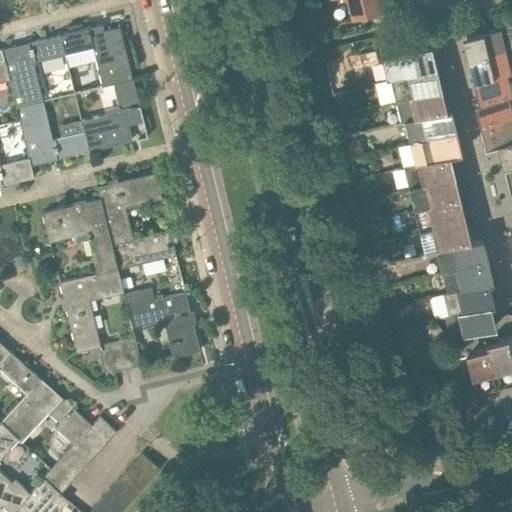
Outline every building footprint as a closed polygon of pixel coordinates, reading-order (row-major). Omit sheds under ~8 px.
[(348,0),(353,19),(381,12),(378,0),(348,0)] [(59,35),(65,55),(93,48),(102,86),(112,83),(132,78),(120,27),(108,30),(110,40),(106,41),(102,25),(59,35)] [(468,60),(511,49),(511,25),(466,37),(469,46),(466,50),(468,60)] [(1,50),(9,82),(15,108),(43,100),(34,63),(65,55),(59,35),(27,44),(28,48),(16,51),(15,47),(1,50)] [(390,80),(437,68),(435,58),(430,55),(427,46),(380,58),(386,80),(390,80)] [(473,81),(511,71),(511,49),(468,60),(470,69),(473,81)] [(0,84),(9,82),(1,50),(0,50),(0,84)] [(376,51),(359,55),(362,66),(378,62),(376,51)] [(395,100),(438,89),(437,83),(440,78),(437,68),(390,80),(395,100)] [(479,103),(511,95),(511,94),(508,82),(511,81),(511,71),(473,81),(479,103)] [(132,78),(112,83),(119,112),(81,122),(84,132),(85,140),(88,152),(130,142),(126,125),(143,121),(132,78)] [(401,122),(404,121),(448,110),(446,101),(441,98),(438,89),(395,100),(401,122)] [(333,93),(336,108),(343,106),(339,91),(333,93)] [(480,125),(511,116),(511,93),(511,94),(511,95),(479,103),(480,110),(477,115),(480,125)] [(43,100),(15,108),(28,159),(30,159),(31,166),(45,163),(43,159),(55,156),(56,160),(88,152),(85,140),(84,132),(81,122),(81,120),(58,126),(61,138),(53,140),(43,100)] [(410,142),(456,131),(454,121),(450,119),(448,110),(404,121),(410,142)] [(511,116),(480,125),(482,135),(485,147),(498,145),(511,140),(511,116)] [(416,164),(450,156),(451,156),(458,154),(456,145),(459,141),(456,131),(410,142),(415,164),(416,164)] [(350,157),(363,152),(358,139),(346,144),(350,157)] [(511,140),(498,145),(499,154),(504,156),(506,165),(511,164),(511,140)] [(409,189),(451,179),(449,171),(453,166),(451,156),(450,156),(416,164),(415,164),(403,167),(409,189)] [(0,182),(1,185),(34,177),(31,166),(30,159),(28,159),(0,165),(0,182)] [(97,187),(100,198),(100,197),(112,244),(134,238),(125,206),(162,197),(156,172),(97,187)] [(364,177),(356,180),(359,188),(367,186),(364,177)] [(414,210),(461,199),(459,189),(453,186),(451,179),(409,189),(414,210)] [(100,197),(100,198),(42,212),(50,242),(87,233),(97,273),(118,267),(112,244),(100,197)] [(367,223),(381,220),(377,198),(363,201),(367,223)] [(419,231),(462,221),(460,214),(463,208),(461,199),(414,210),(419,231)] [(437,251),(471,242),(471,241),(469,231),(463,228),(462,221),(419,231),(425,254),(437,251)] [(170,229),(134,238),(112,244),(118,267),(118,269),(176,254),(170,229)] [(396,250),(393,238),(372,244),(374,252),(384,250),(385,253),(396,250)] [(442,272),(488,260),(486,250),(480,247),(478,239),(471,241),(471,242),(437,251),(442,272)] [(447,293),(489,283),(488,275),(491,271),(488,260),(442,272),(447,293)] [(118,267),(97,273),(59,282),(76,352),(101,346),(89,301),(124,292),(118,269),(118,267)] [(397,281),(395,275),(386,278),(388,284),(397,281)] [(448,315),(491,304),(489,297),(492,293),(489,283),(447,293),(443,294),(448,315)] [(136,289),(124,292),(127,306),(139,303),(136,289)] [(153,300),(139,303),(127,306),(126,306),(131,328),(163,320),(172,358),(200,351),(185,292),(153,300)] [(399,306),(395,292),(386,295),(390,309),(399,306)] [(491,304),(448,315),(444,316),(450,339),(492,329),(490,319),(493,315),(491,304)] [(118,341),(125,369),(141,366),(134,337),(118,341)] [(511,366),(511,353),(508,337),(498,340),(495,345),(487,347),(493,372),(511,366)] [(0,368),(28,394),(42,379),(0,341),(0,368)] [(125,369),(118,341),(104,345),(105,350),(102,350),(107,374),(125,369)] [(493,372),(487,347),(477,349),(474,354),(467,356),(472,377),(493,372)] [(413,359),(411,350),(402,352),(404,361),(413,359)] [(42,379),(28,394),(0,424),(18,439),(22,443),(49,413),(60,423),(56,428),(74,444),(76,442),(83,433),(92,423),(42,379)] [(99,415),(92,423),(109,439),(117,431),(99,415)] [(92,423),(83,433),(101,448),(109,439),(92,423)] [(0,424),(0,503),(9,511),(12,511),(16,508),(30,492),(15,478),(13,481),(0,469),(0,459),(18,439),(0,424)] [(83,433),(76,442),(93,457),(101,448),(83,433)] [(76,442),(74,444),(67,451),(85,467),(93,457),(76,442)] [(85,467),(67,451),(60,459),(77,475),(85,467)] [(134,461),(152,477),(159,468),(141,453),(134,461)] [(77,475),(60,459),(51,469),(69,484),(77,475)] [(126,470),(144,486),(152,477),(134,461),(126,470)] [(43,478),(60,493),(69,484),(51,469),(43,478)] [(118,479),(135,495),(144,486),(126,470),(118,479)] [(30,492),(16,508),(21,511),(57,511),(68,500),(60,493),(43,478),(30,492)] [(109,489),(127,504),(135,495),(118,479),(109,489)] [(102,496),(119,511),(120,511),(127,504),(109,489),(102,496)] [(94,506),(101,511),(119,511),(102,496),(94,506)]
